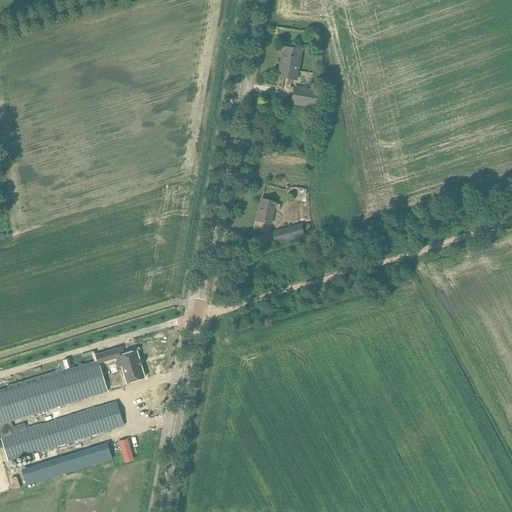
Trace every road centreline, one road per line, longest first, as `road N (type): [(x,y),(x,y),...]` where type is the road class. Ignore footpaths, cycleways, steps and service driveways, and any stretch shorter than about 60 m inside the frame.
road 1 (tertiary): [(162,511),(252,0)]
road 2 (track): [(511,221),(211,311)]
road 3 (track): [(211,311),(0,381)]
